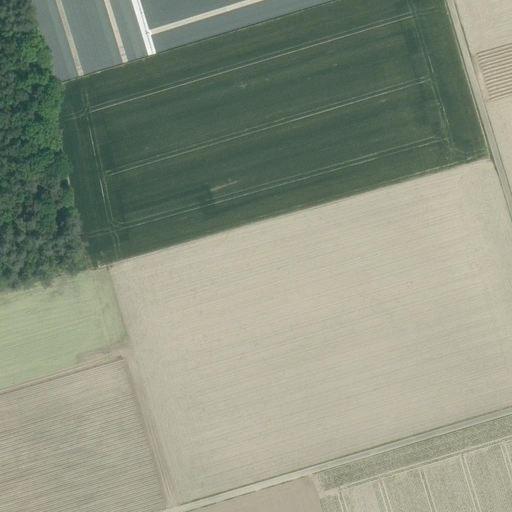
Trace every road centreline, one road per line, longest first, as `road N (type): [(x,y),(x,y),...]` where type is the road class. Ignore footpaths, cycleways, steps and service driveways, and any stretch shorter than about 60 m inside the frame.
road 1 (unclassified): [(511,407),(172,511)]
road 2 (unclassified): [(452,0),(511,195)]
